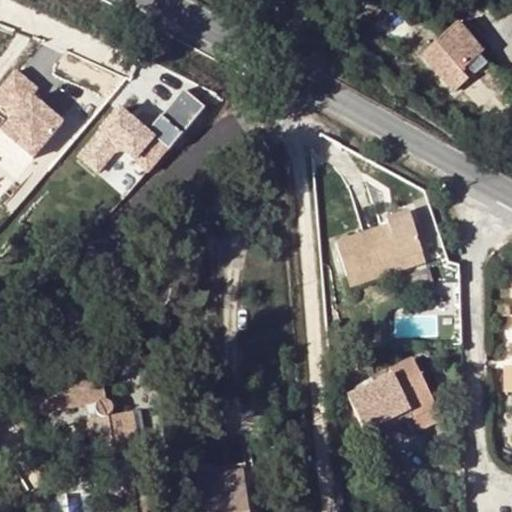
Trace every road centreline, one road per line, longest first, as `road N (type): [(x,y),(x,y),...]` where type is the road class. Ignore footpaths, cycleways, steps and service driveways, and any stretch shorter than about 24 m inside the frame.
road 1 (residential): [(329,511),(290,115)]
road 2 (residential): [(290,115),(229,131),(0,329)]
road 3 (residential): [(477,511),(475,241),(502,189)]
road 4 (tertiary): [(502,189),(302,78)]
road 5 (tertiary): [(302,78),(162,0)]
road 6 (residential): [(0,9),(136,69)]
